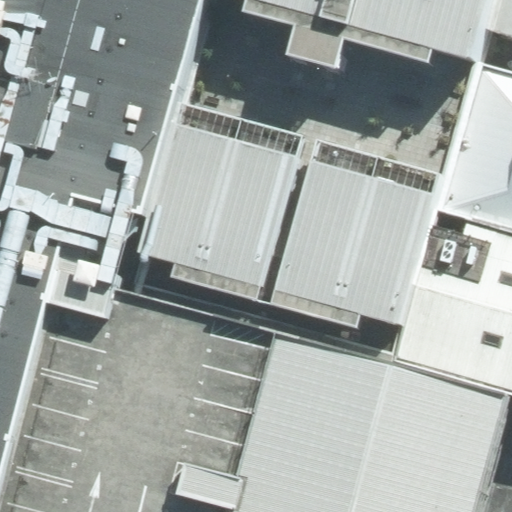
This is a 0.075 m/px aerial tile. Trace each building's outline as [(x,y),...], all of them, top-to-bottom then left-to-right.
[(0,0),(0,511),(9,511),(62,317),(122,333),(132,297),(210,0),(0,0)] [(498,0),(221,0),(480,69),(490,33),(498,0)] [(511,0),(498,0),(490,33),(511,38),(511,0)] [(511,77),(489,72),(449,220),(511,236),(511,77)] [(310,160),(189,128),(149,279),(271,310),(310,160)] [(443,194),(321,163),(281,317),(403,348),(443,194)] [(511,236),(449,220),(408,375),(511,402),(511,236)] [(62,317),(9,511),(489,511),(502,458),(511,417),(511,402),(408,375),(132,297),(122,333),(62,317)]
